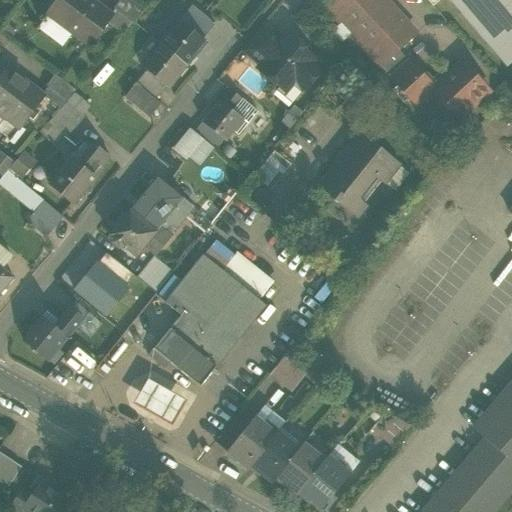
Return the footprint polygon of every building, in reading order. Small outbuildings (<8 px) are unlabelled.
[(112,15),(92,0),(56,0),(46,14),(89,47),(112,15)] [(143,9),(131,0),(119,0),(114,7),(133,22),(143,9)] [(415,34),(384,0),(333,0),(326,7),(341,24),(332,32),(341,42),(350,34),(380,66),(398,50),(415,34)] [(511,0),(443,0),(505,72),(511,65),(511,0)] [(214,24),(191,5),(182,17),(205,36),(214,24)] [(206,43),(179,21),(160,44),(187,66),(206,43)] [(264,27),(244,52),(254,60),(275,36),(264,27)] [(286,35),(281,41),(275,36),(254,60),(261,65),(258,69),(279,86),(276,90),(292,103),(319,70),(310,63),(312,59),(303,51),(302,48),(286,35)] [(187,66),(160,44),(141,67),(146,71),(164,86),(165,86),(167,89),(187,66)] [(398,50),(380,66),(388,75),(406,59),(398,50)] [(408,62),(391,78),(398,86),(408,97),(416,106),(431,91),(433,88),(408,62)] [(461,63),(433,88),(431,91),(458,120),(488,92),(461,63)] [(41,94),(6,68),(0,76),(0,123),(5,117),(19,128),(43,96),(41,94)] [(164,86),(146,71),(136,83),(154,99),(165,86),(164,86)] [(75,90),(54,74),(46,86),(47,87),(66,101),(75,90)] [(408,97),(398,86),(393,90),(403,102),(408,97)] [(66,101),(47,87),(41,94),(43,96),(59,108),(66,101)] [(229,89),(219,101),(232,111),(241,99),(229,89)] [(232,111),(219,101),(217,104),(213,101),(209,106),(213,109),(202,123),(219,136),(225,141),(243,119),(247,123),(260,108),(245,96),(242,99),(241,99),(232,111)] [(84,116),(67,101),(58,112),(75,127),(84,116)] [(58,112),(39,132),(53,146),(62,135),(65,138),(75,127),(58,112)] [(219,136),(202,123),(194,132),(211,146),(219,136)] [(186,127),(170,147),(196,167),(212,147),(186,127)] [(358,134),(329,170),(332,172),(320,188),(335,200),(334,201),(337,204),(342,198),(352,206),(376,177),(385,184),(399,166),(358,134)] [(95,150),(85,141),(71,158),(93,177),(109,158),(97,148),(95,150)] [(0,175),(8,167),(20,178),(35,160),(23,149),(12,161),(0,150),(0,175)] [(274,151),(253,177),(270,191),(291,165),(274,151)] [(71,158),(48,185),(73,205),(95,178),(93,177),(71,158)] [(181,199),(156,179),(148,188),(173,209),(181,199)] [(148,188),(110,235),(113,237),(111,238),(111,243),(118,248),(122,247),(123,246),(135,256),(150,237),(157,242),(164,233),(158,228),(164,220),(173,209),(148,188)] [(246,201),(215,240),(231,252),(232,252),(262,214),(262,215),(263,213),(262,212),(261,213),(246,201)] [(61,216),(46,203),(36,213),(54,227),(63,217),(61,216)] [(54,227),(36,213),(27,222),(44,236),(46,238),(54,227)] [(170,226),(164,220),(158,228),(164,233),(170,226)] [(11,257),(0,247),(0,267),(2,269),(11,257)] [(115,263),(98,249),(91,258),(108,272),(115,263)] [(272,283),(236,254),(222,271),(258,300),(272,283)] [(154,256),(137,277),(155,293),(173,272),(154,256)] [(222,271),(202,256),(164,303),(180,315),(211,340),(199,354),(215,367),(265,306),(258,300),(222,271)] [(2,269),(0,267),(0,293),(13,278),(2,269)] [(70,308),(54,328),(42,318),(23,341),(47,361),(82,319),(70,308)] [(211,340),(180,315),(147,356),(150,358),(150,357),(163,368),(168,362),(199,387),(210,374),(214,377),(218,372),(214,369),(215,367),(199,354),(211,340)] [(283,357),(269,375),(280,384),(296,364),(283,357)] [(296,364),(280,384),(291,392),(308,371),(296,364)] [(187,401),(147,379),(132,404),(172,427),(187,401)] [(511,381),(473,428),(485,438),(511,461),(511,381)] [(385,413),(371,429),(381,438),(398,419),(385,413)] [(253,418),(226,452),(248,469),(278,431),(277,430),(274,434),(253,418)] [(398,419),(381,438),(392,447),(410,426),(398,419)] [(278,431),(248,469),(249,470),(252,466),(272,482),(303,445),(302,444),(298,448),(278,431)] [(500,503),(511,489),(511,461),(485,438),(459,469),(500,503)] [(303,445),(272,482),(273,483),(276,479),(296,496),(327,458),(326,457),(323,460),(303,445)] [(21,467),(0,453),(0,482),(7,487),(8,486),(21,467)] [(327,458),(296,496),(297,496),(300,492),(321,509),(349,475),(327,458)] [(21,467),(8,486),(18,492),(31,474),(21,467)] [(492,511),(500,503),(459,469),(422,511),(492,511)] [(67,511),(72,506),(39,484),(31,497),(22,509),(23,510),(26,511),(67,511)] [(20,490),(9,507),(16,511),(21,511),(23,510),(22,509),(31,497),(20,490)]
